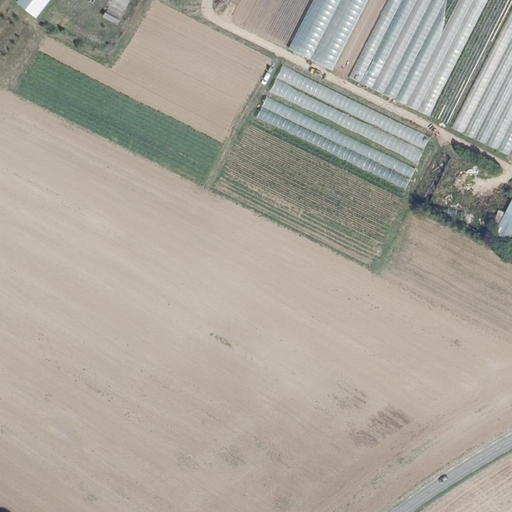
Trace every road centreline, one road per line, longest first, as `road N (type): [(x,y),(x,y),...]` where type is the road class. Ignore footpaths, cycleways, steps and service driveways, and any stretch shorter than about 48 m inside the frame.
road 1 (unknown): [(511,170),(183,0)]
road 2 (tertiary): [(511,444),(404,511)]
